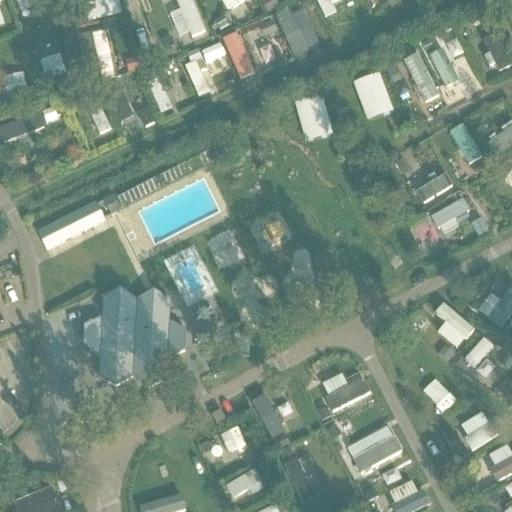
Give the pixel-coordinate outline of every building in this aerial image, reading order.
[(118,0),(98,0),(86,3),(91,21),(122,13),(118,0)] [(164,0),(162,1),(180,45),(206,34),(191,0),(164,0)] [(218,0),(227,13),(247,0),(218,0)] [(272,0),(266,0),(259,4),(265,15),(277,8),(272,0)] [(306,0),(305,0),(298,4),(303,13),(311,8),(306,0)] [(501,5),(492,9),(496,19),(506,15),(501,5)] [(487,12),(477,16),(482,26),(492,22),(487,12)] [(222,18),(214,23),(220,32),(227,27),(222,18)] [(271,25),(260,30),(264,39),(275,35),(271,25)] [(106,32),(93,34),(101,80),(114,77),(106,32)] [(237,33),(222,40),(240,82),(256,76),(237,33)] [(171,41),(162,45),(166,53),(175,49),(171,41)] [(430,42),(422,46),(426,55),(434,51),(430,42)] [(197,52),(186,56),(190,65),(200,61),(197,52)] [(60,53),(38,59),(45,82),(66,76),(60,53)] [(419,54),(404,61),(424,105),(439,97),(419,54)] [(140,59),(126,62),(128,74),(143,71),(140,59)] [(437,65),(443,88),(455,85),(449,62),(437,65)] [(392,88),(401,83),(393,68),(385,73),(392,88)] [(21,73),(1,80),(7,98),(27,92),(21,73)] [(149,74),(139,78),(143,86),(152,82),(149,74)] [(133,79),(122,85),(127,97),(139,92),(133,79)] [(64,107),(54,111),(57,119),(67,116),(64,107)] [(148,112),(138,117),(144,131),(154,126),(148,112)] [(469,166),(482,158),(463,125),(450,133),(469,166)] [(498,161),(511,150),(511,126),(486,145),(498,161)] [(491,155),(486,158),(493,171),(499,168),(491,155)] [(403,161),(393,167),(398,174),(408,168),(403,161)] [(481,164),(470,170),(475,177),(485,171),(481,164)] [(419,191),(427,205),(454,188),(446,175),(419,191)] [(114,200),(104,206),(111,219),(121,213),(114,200)] [(454,223),(471,213),(463,200),(430,218),(441,238),(458,229),(454,223)] [(104,224),(95,205),(37,234),(46,253),(104,224)] [(479,221),(470,226),(478,239),(487,235),(479,221)] [(119,291),(102,300),(101,320),(84,329),(83,348),(99,359),(98,378),(114,389),(132,380),(148,391),(166,382),(166,362),(184,353),(185,334),(169,323),(170,304),(153,293),(136,302),(119,291)] [(474,302),(469,309),(477,316),(482,308),(474,302)] [(442,307),(435,318),(469,340),(476,330),(442,307)] [(444,349),(438,356),(445,363),(452,356),(444,349)] [(511,365),(505,359),(500,365),(506,372),(511,365)] [(220,372),(212,375),(214,380),(222,376),(220,372)] [(333,414),(372,398),(365,382),(326,398),(333,414)] [(268,396),(252,404),(271,441),(286,434),(268,396)] [(473,452),(500,435),(486,411),(458,427),(473,452)] [(220,412),(211,417),(215,426),(225,421),(220,412)] [(327,412),(318,417),(322,424),(331,419),(327,412)] [(361,477),(404,455),(389,427),(347,449),(361,477)] [(335,429),(326,433),(331,442),(340,438),(335,429)] [(219,437),(225,457),(242,451),(236,431),(219,437)] [(285,439),(275,444),(279,451),(289,446),(285,439)] [(208,446),(201,449),(204,458),(212,455),(208,446)] [(464,448),(456,453),(460,462),(469,458),(464,448)] [(511,474),(511,457),(506,448),(480,465),(493,486),(511,474)] [(290,450),(280,455),(284,461),(294,456),(290,450)] [(474,460),(465,466),(471,476),(480,470),(474,460)] [(382,476),(388,488),(402,481),(397,469),(382,476)] [(232,503),(263,485),(254,471),(224,489),(232,503)] [(66,483),(57,486),(60,495),(69,492),(66,483)] [(386,495),(394,511),(418,511),(430,507),(423,492),(418,495),(413,483),(386,495)] [(304,511),(312,511),(337,501),(329,484),(298,498),(304,511)] [(269,490),(262,495),(266,503),(274,499),(269,490)] [(372,490),(364,495),(368,504),(377,499),(372,490)] [(14,511),(58,511),(49,491),(12,506),(14,511)] [(495,494),(489,497),(495,507),(501,504),(495,494)]
